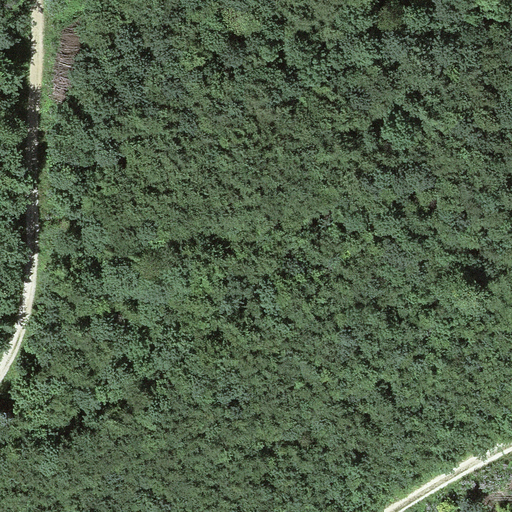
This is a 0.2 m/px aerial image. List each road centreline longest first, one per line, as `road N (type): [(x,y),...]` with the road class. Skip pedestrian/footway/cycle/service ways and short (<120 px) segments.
road 1 (track): [(37,0),(33,266),(26,311),(0,372)]
road 2 (track): [(391,511),(436,477),(511,437)]
